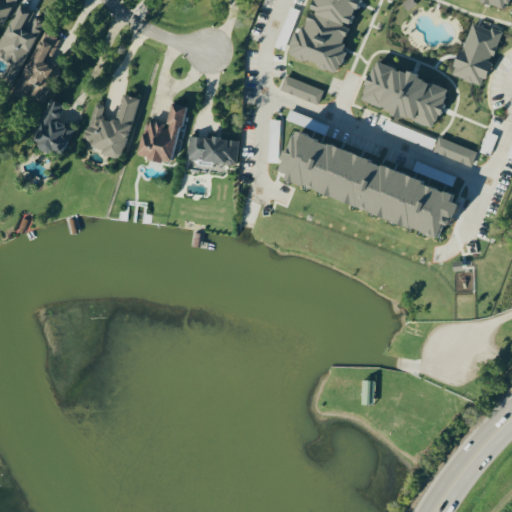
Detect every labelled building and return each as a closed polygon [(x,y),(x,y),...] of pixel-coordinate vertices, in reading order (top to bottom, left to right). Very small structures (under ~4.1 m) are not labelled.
[(0,0),(0,25),(1,26),(14,0),(0,0)] [(312,0),(308,10),(306,9),(288,55),(334,72),(351,27),(350,26),(359,0),(312,0)] [(507,10),(510,0),(479,0),(479,1),(507,10)] [(42,21),(31,16),(33,11),(17,4),(0,43),(0,55),(23,65),(42,21)] [(500,32),(470,22),(451,75),(482,86),(500,32)] [(447,87),(372,62),(359,103),(434,127),(447,87)] [(323,90),(285,75),(279,90),(318,105),(323,90)] [(137,98),(122,94),(114,121),(101,117),(104,105),(94,102),(83,139),(91,142),(90,146),(101,149),(100,154),(120,160),(137,98)] [(62,154),(74,128),(56,120),(63,104),(49,98),(30,144),(51,153),(52,150),(62,154)] [(183,107),(170,104),(166,125),(145,120),(137,157),(172,164),(183,107)] [(279,120),(269,119),(268,163),(278,163),(279,120)] [(188,136),(186,160),(236,165),(238,140),(188,136)] [(436,235),(440,225),(448,228),(456,204),(449,202),(453,190),(291,136),(278,172),(285,174),(282,184),(436,235)] [(476,149),(436,139),(433,154),(472,164),(476,149)] [(373,403),(374,379),(362,379),(361,403),(373,403)]
